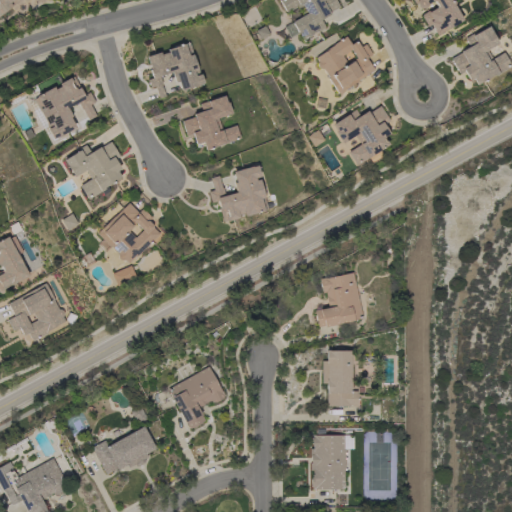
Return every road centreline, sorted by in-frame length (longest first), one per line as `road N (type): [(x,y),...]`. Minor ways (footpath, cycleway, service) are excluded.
road 1 (secondary): [(511,123),(0,403)]
road 2 (residential): [(99,27),(115,85),(163,176)]
road 3 (residential): [(261,511),(261,357)]
